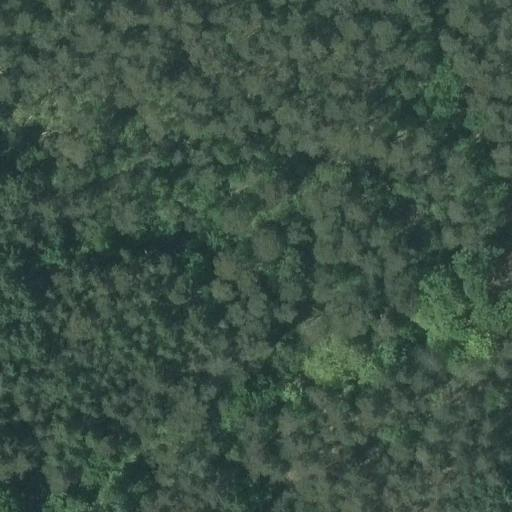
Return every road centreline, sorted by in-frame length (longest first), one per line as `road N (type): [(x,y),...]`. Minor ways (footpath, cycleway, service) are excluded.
road 1 (track): [(0,507),(511,273)]
road 2 (unknown): [(511,230),(415,0)]
